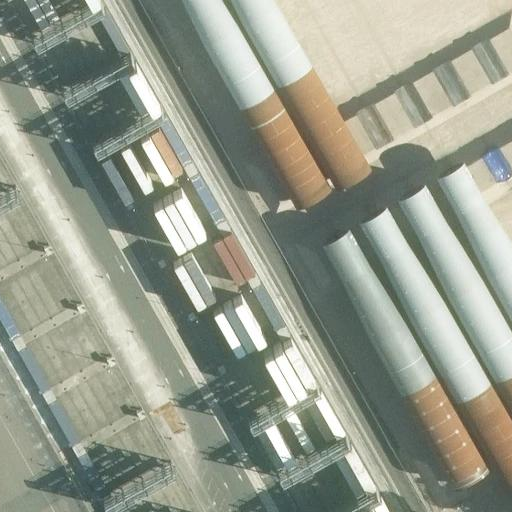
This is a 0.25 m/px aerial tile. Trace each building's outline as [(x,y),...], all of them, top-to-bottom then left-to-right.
[(268,52),(286,57),(291,38),(273,34),(268,52)] [(147,81),(144,90),(163,96),(166,87),(147,81)] [(260,124),(266,111),(244,101),(238,114),(260,124)] [(369,132),(363,144),(384,154),(390,141),(369,132)] [(441,153),(449,161),(466,142),(458,134),(441,153)] [(224,172),(182,261),(207,273),(249,184),(224,172)] [(372,226),(387,228),(392,201),(365,196),(363,209),(375,211),(372,226)] [(265,221),(289,234),(298,216),(274,203),(265,221)] [(407,234),(422,227),(412,204),(397,211),(407,234)] [(327,239),(302,284),(342,305),(366,260),(327,239)] [(256,305),(277,251),(251,241),(230,295),(256,305)] [(31,277),(15,287),(40,328),(56,318),(31,277)] [(272,334),(315,357),(338,314),(295,291),(272,334)] [(170,511),(164,499),(137,511),(170,511)]
